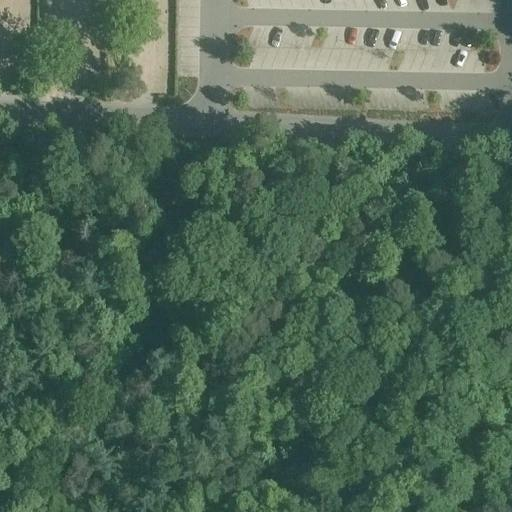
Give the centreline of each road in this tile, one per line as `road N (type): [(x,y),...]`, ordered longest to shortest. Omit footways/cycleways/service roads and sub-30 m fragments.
road 1 (residential): [(0,111),(511,135)]
road 2 (track): [(326,511),(227,400),(150,341),(18,211),(0,167)]
